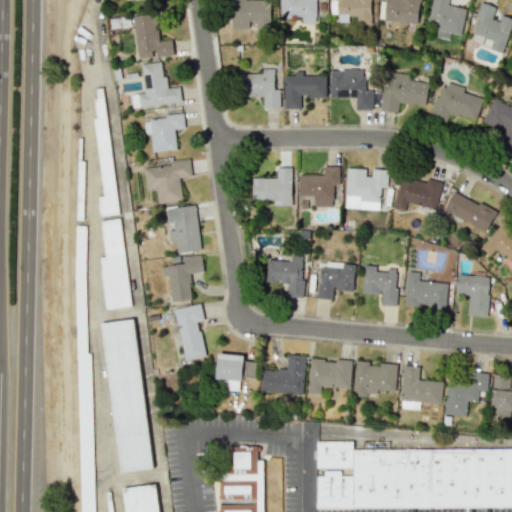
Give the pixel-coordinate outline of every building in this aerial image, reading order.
[(248,28),(248,25),(270,25),(269,0),(229,0),(230,28),(248,28)] [(316,22),(315,0),(279,0),(280,17),(301,16),(301,22),(316,22)] [(370,0),(331,0),(331,14),(338,14),(337,22),(348,22),(348,16),(357,16),(356,24),(370,24),(370,0)] [(378,0),(378,20),(417,23),(418,0),(378,0)] [(465,8),(447,5),(447,0),(430,0),(427,24),(437,26),(435,37),(448,39),(449,33),(461,35),(465,8)] [(503,53),(511,19),(511,18),(500,15),(499,21),(491,19),(495,6),(480,2),(470,40),(482,43),(483,38),(491,40),(489,49),(503,53)] [(132,16),(137,59),(154,56),(154,57),(173,55),(171,39),(158,41),(155,13),(132,16)] [(181,101),(179,86),(165,88),(161,61),(140,64),(144,92),(130,94),(132,108),(181,101)] [(262,96),(262,108),(279,108),(279,89),(273,89),(273,68),(261,68),(261,73),(239,74),(239,96),(262,96)] [(329,70),(329,98),(354,97),(355,110),(371,110),(371,90),(366,90),(366,69),(329,70)] [(325,97),(325,76),(301,75),(302,71),(294,71),(293,76),(283,76),(283,109),(299,109),(300,97),(325,97)] [(380,110),(396,112),(398,101),(424,106),(428,80),(386,73),(380,110)] [(475,120),(480,97),(462,93),(464,87),(439,81),(430,119),(445,123),(447,113),(475,120)] [(118,213),(103,96),(91,97),(102,196),(96,197),(99,216),(118,213)] [(481,121),(501,131),(495,144),(511,151),(511,106),(492,97),(481,121)] [(175,150),(174,129),(183,128),(182,116),(143,118),(143,134),(150,133),(151,151),(175,150)] [(156,203),(181,200),(179,177),(191,176),(189,158),(169,161),(169,164),(143,167),(145,189),(155,188),(156,203)] [(339,166),(323,166),(322,175),(298,175),(298,195),(313,195),(313,206),(332,207),(332,185),(339,185),(339,166)] [(291,205),(291,167),(276,167),(276,178),(252,178),(252,199),(273,199),(273,205),(291,205)] [(365,168),(346,168),(344,208),(379,210),(379,187),(386,187),(387,169),(371,168),(371,177),(365,176),(365,168)] [(392,207),(404,210),(406,202),(434,209),(441,182),(426,178),(425,182),(400,176),(392,207)] [(443,209),(485,232),(495,213),(453,190),(443,209)] [(199,250),(195,205),(167,207),(169,230),(167,230),(168,242),(175,241),(176,252),(199,250)] [(130,306),(120,218),(99,220),(104,256),(98,257),(104,309),(130,306)] [(480,247),(489,256),(496,249),(507,259),(504,262),(511,269),(511,227),(504,221),(480,247)] [(171,301),(190,299),(188,273),(202,271),(200,255),(183,257),(183,263),(160,266),(162,275),(168,274),(171,301)] [(286,297),(301,297),(303,255),(290,255),(290,261),(266,260),(265,282),(287,283),(286,297)] [(319,298),(332,299),(332,290),(353,291),(354,263),(320,262),(319,298)] [(362,293),(380,294),(380,305),(394,306),(396,268),(387,268),(387,272),(375,271),(375,265),(363,264),(362,293)] [(404,305),(428,306),(428,309),(445,310),(446,283),(418,282),(419,272),(406,272),(404,305)] [(488,276),(456,275),(455,294),(468,294),(468,315),(487,316),(488,276)] [(204,355),(198,321),(203,320),(200,303),(174,308),(183,359),(204,355)] [(101,323),(139,317),(161,461),(123,467),(101,323)] [(93,511),(90,353),(77,353),(81,511),(93,511)] [(243,355),(217,353),(215,379),(223,379),(222,389),(239,391),(240,376),(253,377),(254,363),(243,362),(243,355)] [(304,355),(286,354),(285,370),(261,369),(260,392),(302,394),(304,355)] [(351,360),(309,359),(307,393),(322,394),(322,386),(350,387),(351,360)] [(354,395),(376,395),(376,390),(395,391),(396,364),(368,363),(368,361),(355,361),(354,395)] [(441,404),(442,381),(418,380),(418,366),(402,365),(400,408),(419,409),(419,403),(441,404)] [(443,413),(465,415),(467,400),(477,401),(479,389),(487,390),(488,373),(470,371),(469,382),(446,380),(443,413)] [(492,378),(491,417),(509,418),(509,411),(511,410),(511,390),(508,391),(509,379),(492,378)] [(263,511),(262,460),(257,460),(257,446),(228,446),(229,470),(218,470),(219,511),(263,511)] [(318,502),(511,503),(511,448),(319,447),(318,502)] [(162,511),(159,487),(123,491),(126,511),(162,511)]
